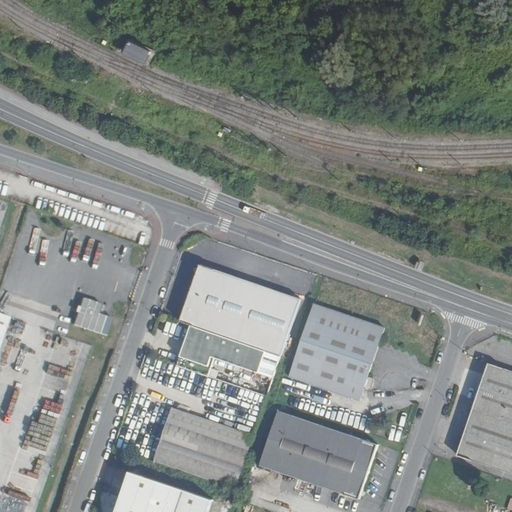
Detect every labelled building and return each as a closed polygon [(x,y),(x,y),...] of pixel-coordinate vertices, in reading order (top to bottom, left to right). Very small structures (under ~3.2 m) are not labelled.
[(125,56),(149,67),(155,53),(131,42),(125,56)] [(180,322),(279,356),(298,302),(198,269),(180,322)] [(105,339),(110,323),(96,318),(100,308),(81,302),(72,328),(105,339)] [(357,406),(382,330),(312,308),(288,382),(357,406)] [(0,353),(12,319),(0,315),(0,353)] [(265,399),(279,356),(180,322),(179,326),(188,329),(175,369),(265,399)] [(454,461),(511,481),(511,375),(486,367),(454,461)] [(234,490),(253,436),(171,408),(152,464),(234,490)] [(378,444),(279,411),(260,464),(360,499),(378,444)] [(116,511),(209,511),(214,498),(131,470),(116,511)]
